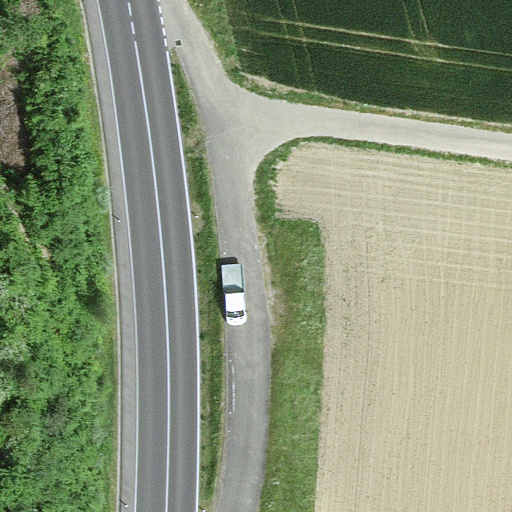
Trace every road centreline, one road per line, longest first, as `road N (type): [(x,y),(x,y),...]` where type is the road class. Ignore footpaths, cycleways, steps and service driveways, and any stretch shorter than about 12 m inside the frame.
road 1 (secondary): [(129,0),(165,286),(163,511)]
road 2 (track): [(228,111),(511,147)]
